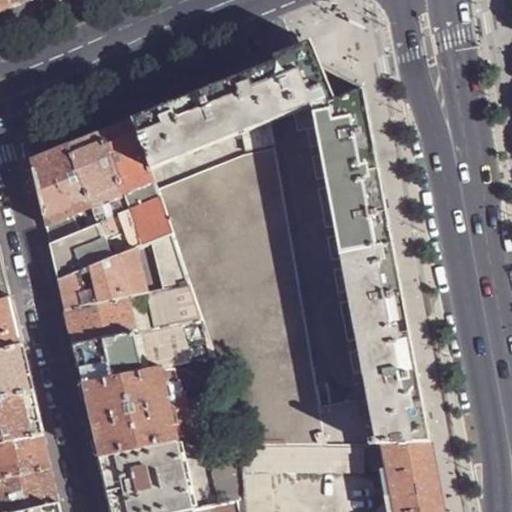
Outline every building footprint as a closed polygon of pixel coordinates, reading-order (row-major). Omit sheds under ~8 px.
[(0,0),(0,11),(11,7),(8,0),(0,0)] [(134,120),(151,171),(243,134),(270,123),(296,113),(313,106),(316,127),(371,416),(377,445),(383,445),(430,443),(363,89),(356,52),(335,39),(288,58),(262,68),(221,85),(160,110),(134,120)] [(316,127),(313,106),(296,113),(299,130),(316,127)] [(134,120),(102,133),(124,194),(155,183),(151,171),(134,120)] [(274,145),(270,123),(243,134),(246,151),(274,145)] [(102,133),(69,147),(92,207),(124,194),(102,133)] [(92,207),(69,147),(33,161),(48,225),(75,214),(92,207)] [(321,408),(275,148),(246,155),(157,190),(160,199),(171,233),(189,286),(201,319),(213,357),(216,365),(243,443),(247,443),(249,445),(286,446),(300,446),(326,446),(319,409),(321,408)] [(157,190),(155,183),(124,194),(130,211),(160,199),(157,190)] [(130,211),(124,194),(92,207),(95,213),(100,224),(112,257),(142,245),(130,211)] [(171,233),(160,199),(130,211),(142,245),(171,233)] [(100,224),(95,213),(86,217),(90,228),(100,224)] [(78,220),(75,214),(48,225),(52,243),(82,231),(78,220)] [(112,257),(100,224),(90,228),(82,231),(52,243),(60,278),(112,257)] [(112,257),(60,278),(67,312),(131,299),(166,291),(189,286),(171,233),(142,245),(112,257)] [(0,303),(13,299),(8,279),(0,282),(0,303)] [(189,286),(166,291),(173,325),(201,319),(189,286)] [(0,353),(23,345),(13,299),(0,303),(0,353)] [(138,332),(131,299),(67,312),(72,330),(76,346),(136,333),(138,332)] [(138,332),(136,333),(144,372),(162,368),(162,367),(172,365),(173,366),(213,357),(201,319),(173,325),(138,332)] [(144,372),(136,333),(76,346),(80,368),(84,385),(144,372)] [(28,367),(23,345),(0,353),(0,398),(34,392),(28,367)] [(174,374),(173,366),(162,368),(170,400),(180,398),(174,374)] [(170,400),(162,368),(144,372),(84,385),(88,402),(98,447),(101,458),(179,441),(179,436),(170,400)] [(38,413),(34,392),(0,398),(0,443),(44,436),(38,413)] [(377,445),(371,416),(358,418),(355,402),(321,408),(319,409),(326,446),(339,446),(351,446),(364,446),(377,447),(377,445)] [(47,450),(44,436),(0,443),(0,480),(52,469),(47,450)] [(182,511),(194,510),(179,441),(101,458),(108,491),(112,511),(182,511)] [(443,511),(430,443),(383,445),(394,501),(395,511),(443,511)] [(286,472),(286,446),(249,445),(244,448),(246,475),(272,473),(286,472)] [(244,448),(244,446),(209,453),(220,504),(246,499),(246,489),(246,475),(244,448)] [(300,472),(300,446),(286,446),(286,472),(300,472)] [(326,473),(326,446),(300,446),(300,472),(326,473)] [(340,473),(339,446),(326,446),(326,473),(340,473)] [(352,473),(351,446),(339,446),(340,473),(352,473)] [(365,473),(364,446),(351,446),(352,473),(365,473)] [(0,480),(0,511),(22,511),(60,503),(55,483),(52,469),(0,480)] [(272,487),(272,473),(246,475),(246,489),(272,487)] [(273,502),(272,487),(246,489),(246,499),(246,502),(273,502)] [(246,511),(246,502),(246,499),(220,504),(194,510),(182,511),(246,511)] [(395,511),(394,501),(374,503),(375,510),(375,511),(395,511)] [(273,511),(273,502),(246,502),(246,511),(273,511)] [(61,511),(60,503),(22,511),(61,511)]
